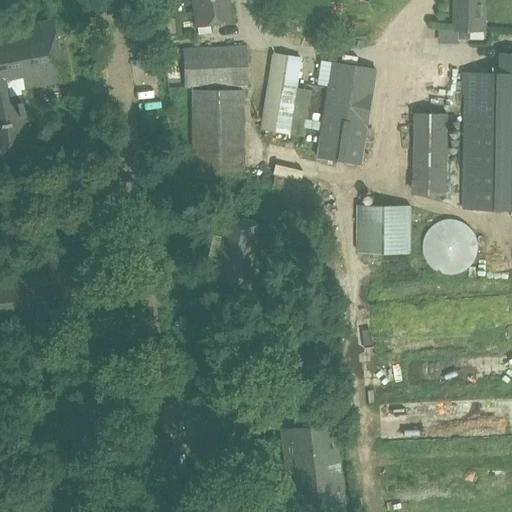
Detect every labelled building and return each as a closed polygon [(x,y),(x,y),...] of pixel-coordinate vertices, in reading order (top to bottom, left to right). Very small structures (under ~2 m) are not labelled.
[(227,0),(193,0),(197,26),(230,21),(227,0)] [(455,0),(455,30),(458,30),(457,39),(470,39),(470,30),(484,30),(484,0),(455,0)] [(0,164),(41,157),(37,135),(28,136),(20,89),(62,81),(51,21),(0,30),(0,164)] [(246,47),(182,49),(184,88),(247,87),(246,47)] [(272,53),(260,129),(303,137),(311,91),(296,88),(301,58),(272,53)] [(328,87),(317,157),(360,164),(366,126),(367,126),(372,93),(371,93),(375,69),(332,62),(328,87)] [(465,94),(463,209),(511,210),(511,72),(463,72),(462,94),(465,94)] [(190,90),(191,170),(201,170),(243,171),(244,171),(244,90),(190,90)] [(415,113),(412,194),(448,194),(449,113),(415,113)] [(71,124),(60,126),(64,153),(76,151),(71,124)] [(201,170),(201,183),(242,184),(243,171),(201,170)] [(266,174),(261,194),(313,205),(317,184),(266,174)] [(364,206),(364,253),(409,254),(409,206),(364,206)] [(199,253),(196,266),(202,267),(200,277),(254,289),(268,226),(214,214),(205,254),(199,253)] [(425,238),(423,245),(423,251),(425,257),(428,263),(433,268),(438,271),(444,273),(451,274),(457,273),(463,271),(469,267),(473,262),(476,256),(477,250),(477,243),(475,237),(472,231),(467,226),(462,223),(456,221),(449,220),(443,221),(437,223),(432,227),(427,232),(425,238)] [(91,260),(0,272),(0,331),(99,318),(91,260)] [(303,386),(276,390),(277,402),(305,398),(303,386)] [(110,400),(46,408),(52,459),(117,451),(110,400)] [(23,411),(12,412),(18,453),(29,451),(23,411)] [(344,511),(333,423),(280,430),(290,511),(344,511)]
